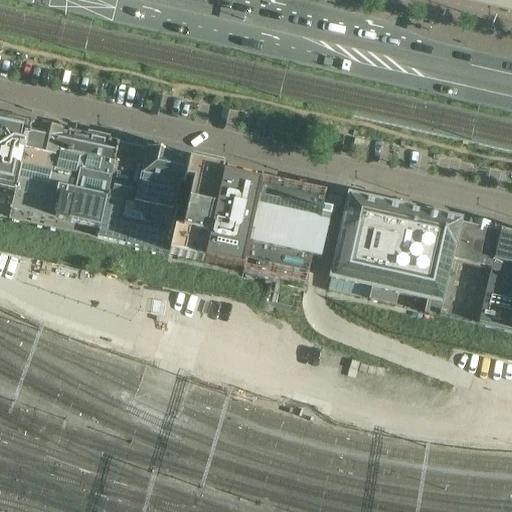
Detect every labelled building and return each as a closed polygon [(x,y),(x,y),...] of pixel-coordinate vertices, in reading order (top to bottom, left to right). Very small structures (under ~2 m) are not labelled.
[(0,218),(8,220),(29,126),(17,123),(17,124),(0,119),(0,218)] [(29,126),(8,220),(97,239),(117,146),(106,144),(107,141),(88,136),(87,139),(59,133),(60,130),(40,126),(40,129),(29,126)] [(117,146),(97,239),(124,245),(129,223),(133,205),(145,152),(117,146)] [(129,223),(124,245),(167,255),(187,163),(169,158),(145,152),(133,205),(150,209),(146,227),(129,223)] [(187,163),(167,255),(202,263),(241,273),(262,179),(239,174),(230,171),(222,170),(221,170),(222,167),(190,160),(189,163),(187,163)] [(262,179),(241,273),(305,287),(310,261),(319,263),(328,217),(320,216),(325,194),(325,193),(262,179)] [(438,317),(460,223),(347,198),(347,199),(346,198),(326,291),(394,307),(397,295),(426,302),(424,314),(438,317)] [(491,268),(499,232),(460,223),(438,317),(477,326),(491,268)] [(511,235),(499,232),(491,268),(477,326),(511,333),(511,235)]
